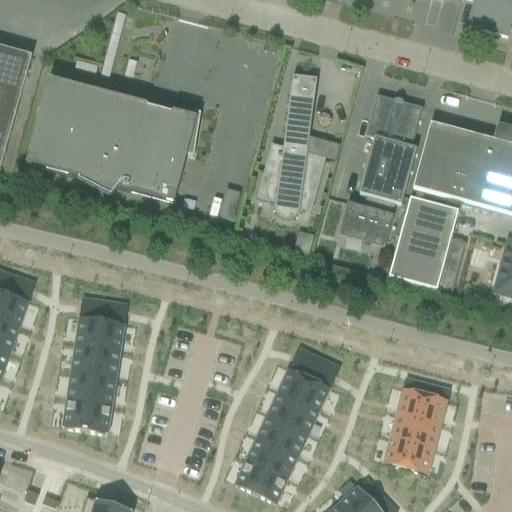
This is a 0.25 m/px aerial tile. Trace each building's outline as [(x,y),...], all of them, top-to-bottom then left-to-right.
[(507,41),(510,32),(511,23),(511,8),(481,0),(461,0),(461,1),(473,4),(466,30),(507,41)] [(0,113),(14,117),(31,59),(0,50),(0,113)] [(305,156),(315,82),(292,79),(282,151),(305,156)] [(47,82),(24,168),(78,182),(77,184),(109,201),(116,192),(173,207),(186,157),(191,159),(192,159),(199,116),(174,112),(170,117),(146,110),(146,108),(47,82)] [(373,142),(358,197),(365,199),(393,207),(400,209),(415,152),(410,151),(421,111),(376,99),(365,140),(373,142)] [(0,168),(14,117),(0,113),(0,168)] [(429,127),(412,192),(511,218),(511,132),(503,130),(496,128),(495,132),(492,143),(429,127)] [(310,215),(324,162),(305,156),(282,151),(270,147),(256,201),(275,206),(274,211),(275,215),(277,219),(281,222),(286,223),(291,222),(296,218),(298,212),(310,215)] [(225,193),(218,218),(229,220),(233,206),(236,197),(225,193)] [(340,236),(339,239),(381,251),(382,248),(383,248),(391,220),(390,220),(393,207),(365,199),(362,212),(347,208),(340,236)] [(451,297),(465,246),(449,242),(457,214),(409,201),(388,281),(451,297)] [(497,273),(495,282),(501,284),(499,293),(511,296),(511,242),(506,241),(497,273)] [(0,274),(0,282),(10,286),(32,294),(35,287),(24,283),(13,279),(2,275),(0,274)] [(0,379),(8,358),(17,332),(26,307),(27,307),(28,306),(30,299),(19,295),(9,291),(0,287),(0,379)] [(81,302),(80,309),(91,311),(103,313),(114,314),(125,316),(126,309),(126,308),(115,306),(104,305),(93,303),(81,301),(81,302)] [(61,431),(61,432),(84,436),(106,439),(107,438),(105,438),(109,411),(114,384),(118,356),(122,329),(123,330),(123,328),(125,321),(113,319),(102,317),(91,316),(79,314),(78,321),(78,323),(79,323),(75,350),(71,377),(66,404),(62,431),(61,431)] [(297,351),(293,360),(302,364),(310,368),(318,372),(326,376),(335,379),(339,370),(330,367),(322,363),(314,359),(306,355),(297,351)] [(234,488),(233,489),(254,499),(275,509),(276,507),(274,507),(285,484),(295,461),(306,438),(317,416),(327,393),(328,394),(329,392),(333,384),(324,380),(316,376),(308,372),(300,368),(291,364),(287,373),(287,374),(288,375),(277,397),(267,420),(256,443),(245,466),(235,489),(234,488)] [(389,443),(383,468),(404,474),(425,480),(432,454),(438,429),(445,404),(446,404),(449,393),(441,391),(434,389),(427,387),(419,385),(412,384),(404,382),(401,393),(402,393),(396,419),(389,443)] [(392,511),(391,510),(386,505),(381,499),(375,494),(370,488),(365,482),(356,490),(356,491),(356,492),(338,509),(334,511),(392,511)] [(26,494),(22,505),(33,509),(37,498),(26,494)] [(43,500),(41,508),(51,511),(56,511),(59,506),(43,500)] [(85,501),(81,511),(118,511),(112,510),(113,506),(99,501),(98,505),(85,501)]
